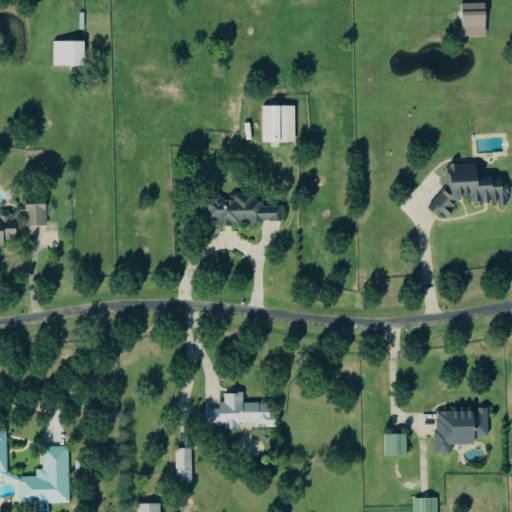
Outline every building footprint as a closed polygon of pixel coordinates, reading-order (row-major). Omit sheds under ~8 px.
[(461,4),(485,4),(486,36),(462,37),(461,4)] [(54,42),(83,41),(83,66),(54,66),(54,42)] [(295,142),(263,143),(263,107),(294,106),(295,142)] [(479,163),(448,163),(449,193),(432,194),(432,213),(457,212),(457,195),(473,194),(473,202),(500,201),(500,204),(508,204),(507,177),(479,177),(479,163)] [(285,222),(285,205),(265,206),(264,200),(255,200),(255,193),(236,193),(236,197),(208,198),(208,218),(218,218),(218,224),(285,222)] [(26,226),(25,196),(45,196),(46,226),(26,226)] [(0,213),(0,244),(7,244),(7,239),(19,239),(18,213),(0,213)] [(277,427),(278,413),(272,413),(272,403),(245,403),(245,393),(224,393),(224,409),(207,409),(207,427),(241,427),(241,422),(256,423),(256,427),(277,427)] [(490,436),(489,409),(437,409),(437,454),(454,453),(454,444),(476,444),(476,436),(490,436)] [(385,435),(405,435),(405,456),(385,456),(385,435)] [(70,503),(70,446),(45,446),(45,469),(38,469),(38,476),(9,476),(9,449),(0,449),(0,477),(21,477),(21,503),(43,504),(43,503),(70,503)] [(192,484),(177,485),(176,450),(191,449),(192,484)] [(436,498),(436,511),(413,511),(413,499),(436,498)] [(162,511),(162,503),(139,504),(139,511),(162,511)]
